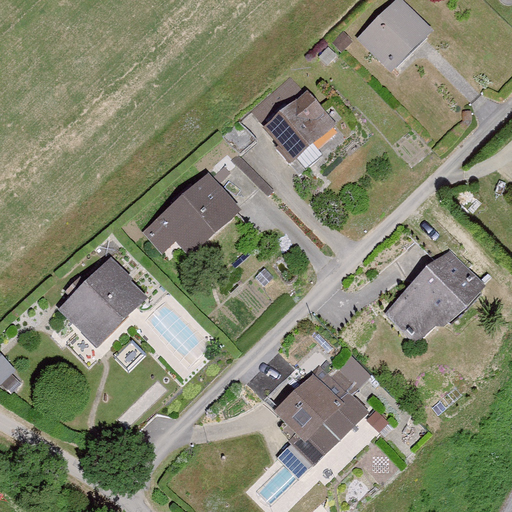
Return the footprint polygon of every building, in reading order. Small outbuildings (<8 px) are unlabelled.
[(430,40),(401,9),(364,42),(393,74),(430,40)] [(297,75),(252,107),(266,126),(311,94),(297,75)] [(333,132),(307,103),(270,135),(296,165),(333,132)] [(238,220),(209,187),(148,238),(162,255),(179,241),(193,258),(238,220)] [(450,261),(393,319),(415,341),(439,317),(444,322),(477,288),(450,261)] [(142,304),(111,274),(66,319),(97,350),(142,304)] [(364,418),(323,378),(283,420),(303,440),(295,447),(316,466),(364,418)] [(369,442),(391,425),(382,412),(359,430),(369,442)]
